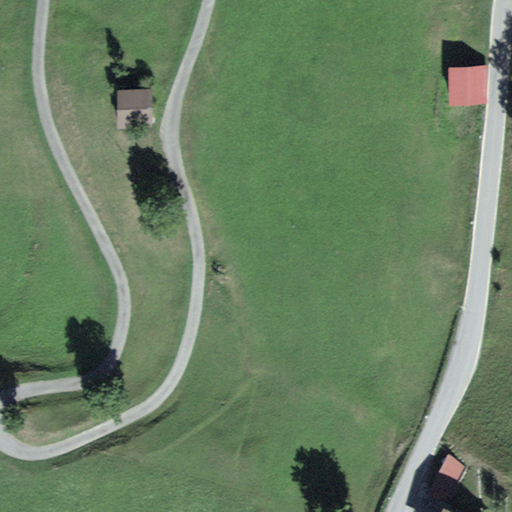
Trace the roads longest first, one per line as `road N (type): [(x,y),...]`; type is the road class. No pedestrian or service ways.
road 1 (track): [(208,0),(169,126),(199,251),(191,331),(176,377),(152,406),(63,450),(30,455),(0,438)]
road 2 (tertiary): [(505,0),(472,325),(399,511)]
road 3 (track): [(0,407),(17,394),(95,378),(107,370),(122,328),(122,280),(41,103),(44,0)]
